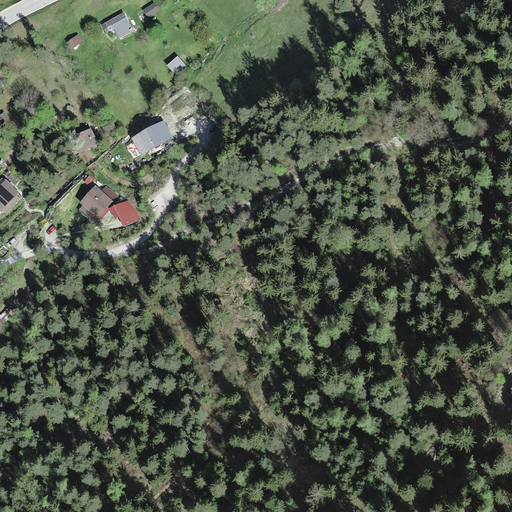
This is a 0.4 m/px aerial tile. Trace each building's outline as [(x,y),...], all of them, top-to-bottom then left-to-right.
[(151,4),(141,12),(148,20),(158,13),(151,4)] [(134,34),(122,15),(101,27),(107,37),(114,32),(120,42),(134,34)] [(177,57),(166,68),(176,78),(187,68),(177,57)] [(154,128),(137,137),(147,154),(164,145),(154,128)] [(99,143),(91,130),(74,140),(82,153),(99,143)] [(18,195),(4,183),(0,188),(0,215),(0,216),(18,195)] [(97,187),(80,205),(96,220),(112,204),(102,194),(103,193),(97,187)] [(130,201),(108,211),(114,222),(118,220),(122,228),(139,220),(130,201)]
